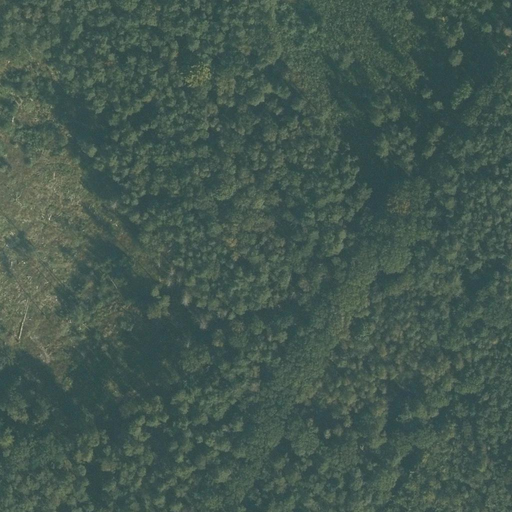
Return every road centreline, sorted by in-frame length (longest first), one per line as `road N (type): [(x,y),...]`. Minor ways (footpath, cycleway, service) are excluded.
road 1 (track): [(0,468),(330,283),(210,82),(262,0)]
road 2 (track): [(212,511),(511,38)]
road 3 (track): [(511,306),(403,210)]
